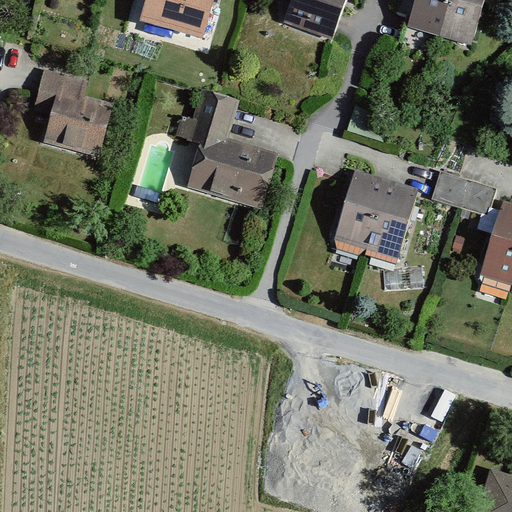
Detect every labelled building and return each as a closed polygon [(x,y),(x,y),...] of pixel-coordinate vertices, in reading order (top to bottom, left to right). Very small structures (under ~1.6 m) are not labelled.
[(147,0),(140,25),(202,43),(215,0),(147,0)] [(346,0),(292,0),(285,23),(332,40),(346,0)] [(440,39),(450,0),(418,0),(410,31),(440,39)] [(486,0),(450,0),(440,39),(474,48),(486,0)] [(87,82),(44,71),(33,113),(52,118),(45,143),(99,157),(113,106),(83,98),(87,82)] [(277,163),(280,154),(229,139),(239,105),(240,102),(201,90),(192,120),(182,117),(176,137),(200,144),(187,189),(263,212),(277,163)] [(460,211),(469,183),(440,174),(431,203),(460,211)] [(367,259),(389,185),(357,176),(336,250),(363,258),(367,259)] [(497,191),(469,183),(460,211),(488,220),(497,191)] [(420,194),(389,185),(367,259),(399,268),(420,194)] [(511,289),(511,209),(503,207),(480,287),(510,296),(511,289)] [(511,511),(511,480),(494,475),(482,511),(511,511)]
